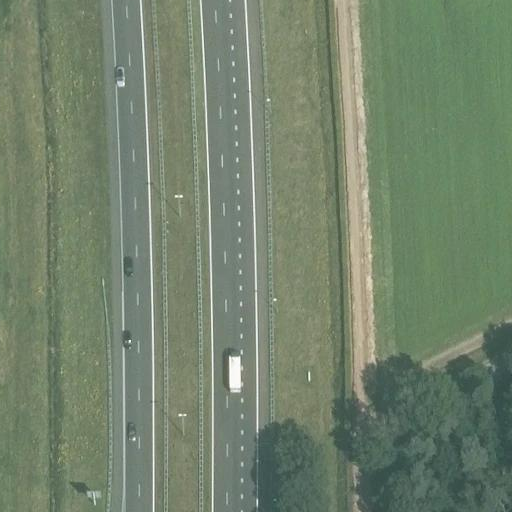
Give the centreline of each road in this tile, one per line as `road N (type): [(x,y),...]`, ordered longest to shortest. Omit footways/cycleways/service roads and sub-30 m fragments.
road 1 (motorway): [(123,0),(137,276),(137,511)]
road 2 (motorway): [(227,511),(214,0)]
